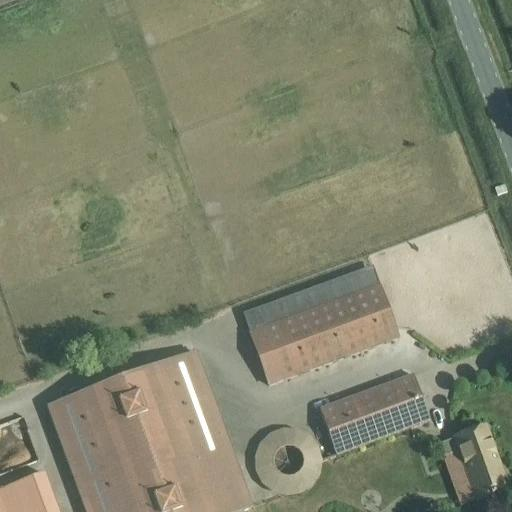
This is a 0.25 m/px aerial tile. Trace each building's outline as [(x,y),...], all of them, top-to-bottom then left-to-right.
[(399,338),(380,286),(373,267),(243,314),(269,386),(399,338)] [(243,511),(253,508),(195,352),(46,407),(84,511),(243,511)] [(413,376),(394,383),(321,410),(337,456),(430,422),(413,376)] [(0,475),(38,462),(22,418),(0,426),(0,475)] [(460,451),(469,478),(478,501),(508,490),(485,428),(455,438),(455,439),(438,445),(443,457),(460,451)] [(0,490),(0,511),(58,511),(44,474),(0,490)]
